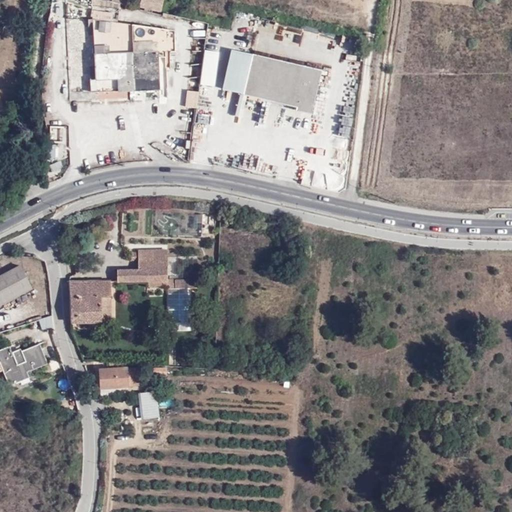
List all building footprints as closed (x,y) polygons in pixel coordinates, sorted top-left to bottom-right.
[(93,0),(93,17),(118,17),(118,5),(127,5),(126,0),(93,0)] [(140,0),(140,9),(163,10),(163,0),(140,0)] [(177,27),(96,27),(96,80),(119,79),(119,90),(159,90),(158,67),(170,67),(170,54),(177,53),(177,27)] [(216,85),(218,49),(202,48),(200,84),(216,85)] [(323,70),(230,49),(221,91),(297,108),(297,112),(312,115),(323,70)] [(357,75),(361,61),(347,58),(344,72),(357,75)] [(182,125),(180,135),(192,137),(195,128),(182,125)] [(338,135),(347,136),(348,126),(339,125),(338,135)] [(139,261),(168,261),(168,250),(140,251),(139,253),(139,261)] [(133,261),(138,261),(139,261),(139,253),(129,253),(129,258),(133,258),(133,261)] [(117,270),(117,281),(147,281),(167,281),(168,261),(139,261),(138,261),(138,270),(117,270)] [(0,304),(32,288),(20,267),(0,276),(0,304)] [(167,288),(191,288),(197,288),(196,280),(167,281),(167,288)] [(69,282),(70,322),(103,321),(102,297),(111,296),(111,281),(69,282)] [(167,281),(147,281),(148,296),(167,296),(167,288),(167,281)] [(167,296),(168,331),(191,331),(191,288),(167,288),(167,296)] [(102,297),(103,321),(112,321),(111,296),(102,297)] [(19,376),(26,372),(45,364),(37,345),(13,356),(9,347),(0,350),(0,361),(4,360),(8,368),(3,371),(9,386),(21,381),(19,376)] [(127,368),(109,369),(99,369),(100,388),(129,386),(139,385),(138,367),(127,368)] [(29,377),(26,372),(19,376),(21,381),(29,377)] [(129,386),(100,388),(101,396),(129,394),(129,386)] [(138,394),(141,419),(159,417),(156,391),(138,394)]
